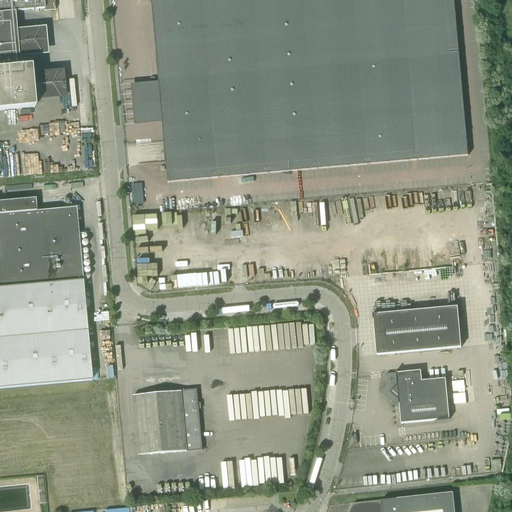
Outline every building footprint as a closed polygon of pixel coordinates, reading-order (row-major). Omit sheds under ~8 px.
[(0,0),(0,110),(35,108),(34,101),(32,74),(31,66),(13,68),(13,58),(10,30),(9,23),(0,23),(0,13),(44,9),(44,11),(55,11),(54,0),(0,0)] [(468,156),(454,0),(151,0),(168,183),(468,156)] [(0,214),(37,212),(35,199),(0,201),(0,214)] [(76,208),(37,212),(0,214),(0,388),(91,381),(76,208)] [(160,216),(136,217),(136,235),(161,234),(160,216)] [(377,356),(461,348),(458,307),(373,315),(377,356)] [(237,329),(238,354),(318,350),(316,325),(292,326),(292,325),(266,326),(266,328),(237,329)] [(422,382),(421,371),(397,374),(397,372),(396,372),(396,374),(386,375),(387,385),(380,393),(394,405),(399,404),(399,408),(400,408),(401,424),(434,421),(434,422),(449,420),(446,380),(422,382)] [(133,396),(138,455),(202,450),(197,390),(133,396)] [(457,462),(458,475),(483,473),(482,461),(457,462)] [(411,480),(421,479),(420,466),(410,468),(411,480)] [(389,482),(399,482),(398,469),(388,470),(389,482)] [(455,511),(453,493),(353,504),(350,511),(455,511)]
